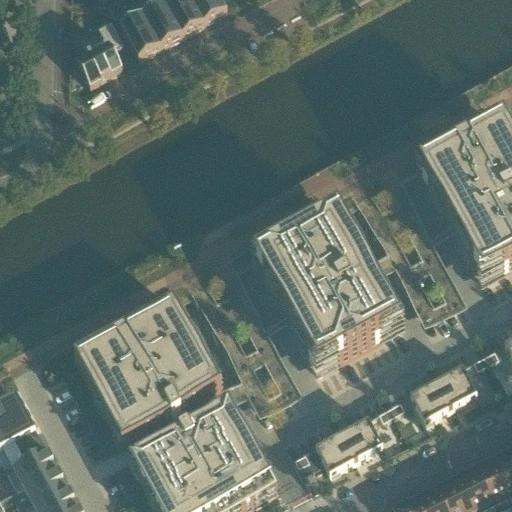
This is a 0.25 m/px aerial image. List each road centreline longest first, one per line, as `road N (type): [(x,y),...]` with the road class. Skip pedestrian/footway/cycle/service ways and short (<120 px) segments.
road 1 (unclassified): [(0,191),(37,161),(42,0)]
road 2 (residential): [(349,511),(511,430)]
road 3 (residential): [(100,511),(26,362)]
